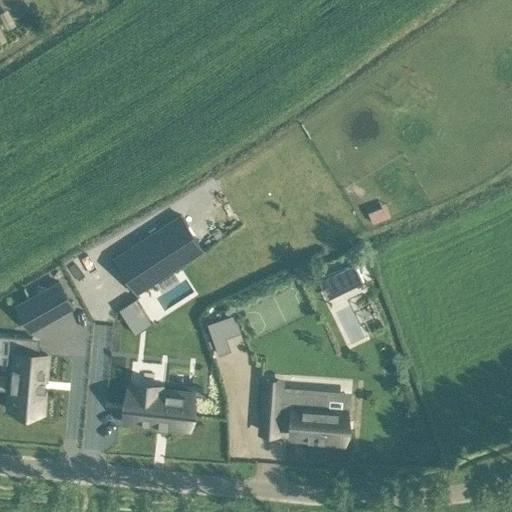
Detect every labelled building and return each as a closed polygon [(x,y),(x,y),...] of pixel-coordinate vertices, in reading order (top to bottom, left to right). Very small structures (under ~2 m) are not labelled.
[(181,214),(114,258),(136,291),(204,248),(181,214)] [(355,262),(319,280),(321,283),(323,282),(329,295),(351,284),(362,280),(362,281),(364,280),(355,262)] [(59,280),(31,297),(45,321),(74,304),(59,280)] [(125,317),(142,306),(136,296),(119,308),(125,317)] [(226,336),(220,318),(208,322),(214,340),(226,336)] [(10,389),(8,408),(43,411),(47,353),(39,352),(13,350),(10,389)] [(345,414),(346,410),(334,409),(327,408),(328,393),(281,389),(282,381),(264,379),(262,411),(280,413),(280,408),(294,409),(292,436),(323,438),(323,440),(331,440),(343,441),(344,436),(346,415),(345,414)] [(129,384),(125,420),(190,427),(193,391),(192,391),(168,388),(166,388),(160,387),(132,384),(129,384)]
